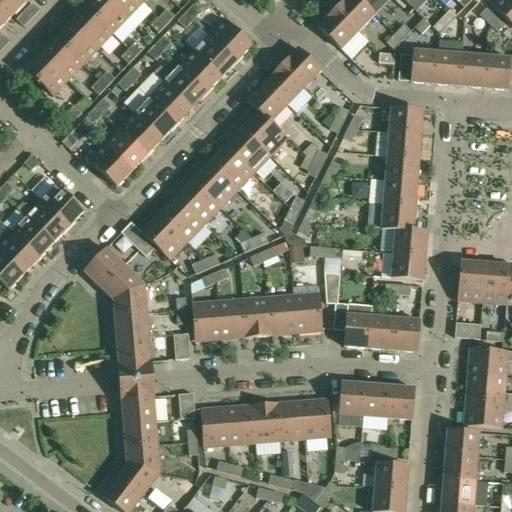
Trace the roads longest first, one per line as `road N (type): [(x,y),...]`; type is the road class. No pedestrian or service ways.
road 1 (residential): [(6,395),(343,362),(431,369)]
road 2 (residential): [(431,369),(455,104)]
road 3 (residential): [(111,216),(276,44)]
road 4 (residential): [(6,395),(30,309),(111,216)]
road 5 (residential): [(455,104),(365,94),(277,15)]
road 6 (residential): [(419,511),(431,369)]
